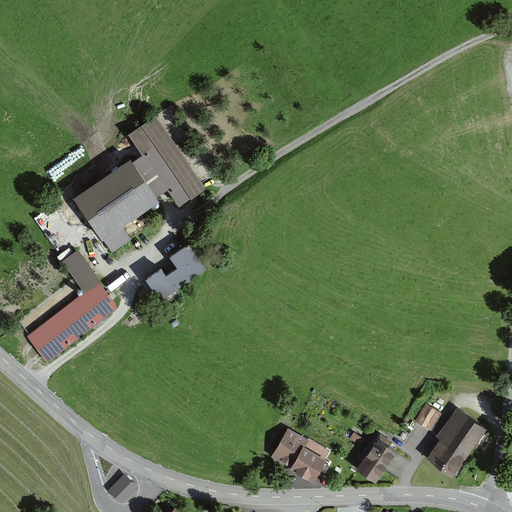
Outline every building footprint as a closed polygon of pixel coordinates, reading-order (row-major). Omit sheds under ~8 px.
[(128,158),(70,197),(109,253),(131,238),(122,226),(158,201),(154,197),(165,189),(177,207),(206,187),(155,115),(127,135),(141,155),(130,162),(128,158)] [(161,300),(205,270),(187,244),(168,257),(176,268),(165,276),(160,269),(146,279),(161,300)] [(48,361),(118,308),(117,303),(100,281),(101,280),(79,248),(62,260),(85,291),(27,335),(48,361)] [(417,421),(433,430),(444,410),(427,401),(417,421)] [(486,426),(458,408),(426,457),(454,476),(486,426)] [(288,468),(311,481),(325,458),(306,447),(310,441),(288,428),(272,456),(289,466),(288,468)] [(395,453),(375,439),(354,468),(374,483),(395,453)]
